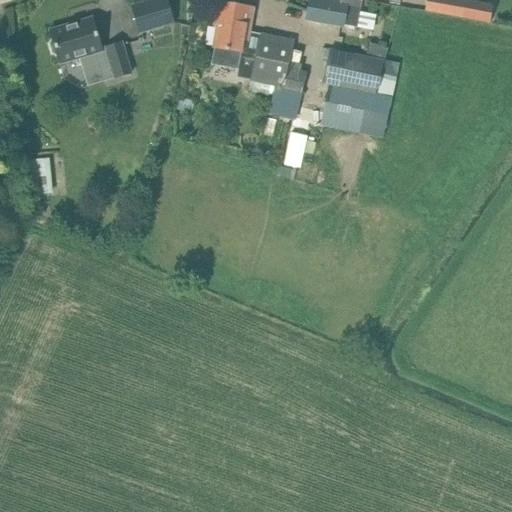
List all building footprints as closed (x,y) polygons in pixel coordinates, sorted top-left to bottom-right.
[(153,0),(132,6),(139,33),(174,23),(167,0),(153,0)] [(360,0),(346,0),(346,3),(328,0),(310,0),(306,20),(342,27),(342,25),(357,28),(362,0),(360,0)] [(462,0),(426,0),(425,11),(471,20),(474,2),(462,0)] [(260,35),(248,32),(253,8),(221,3),(213,48),(216,48),(213,62),(238,66),(240,57),(255,60),(252,81),(282,88),(292,41),(261,34),(260,35)] [(57,55),(60,64),(80,58),(84,71),(99,66),(102,76),(113,72),(114,78),(131,74),(121,43),(105,48),(101,50),(92,18),(50,31),(52,39),(50,44),(52,53),(57,55)] [(364,54),(384,59),(388,47),(368,43),(364,54)] [(376,94),(383,60),(328,49),(321,83),(376,94)] [(33,161),(41,187),(58,182),(50,156),(33,161)]
